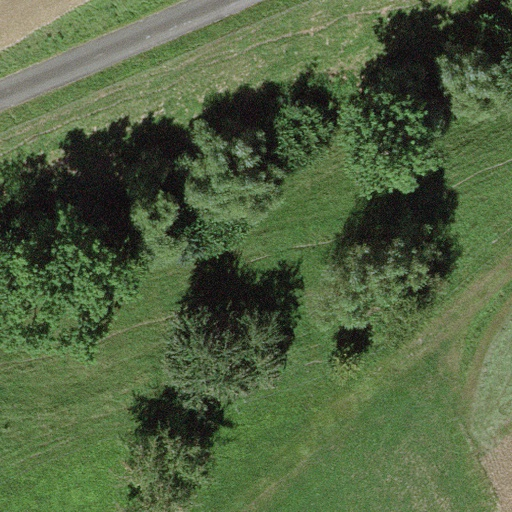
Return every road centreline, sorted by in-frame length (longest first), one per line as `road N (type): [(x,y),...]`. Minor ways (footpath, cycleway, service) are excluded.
road 1 (track): [(0,95),(232,0)]
road 2 (track): [(363,389),(511,259)]
